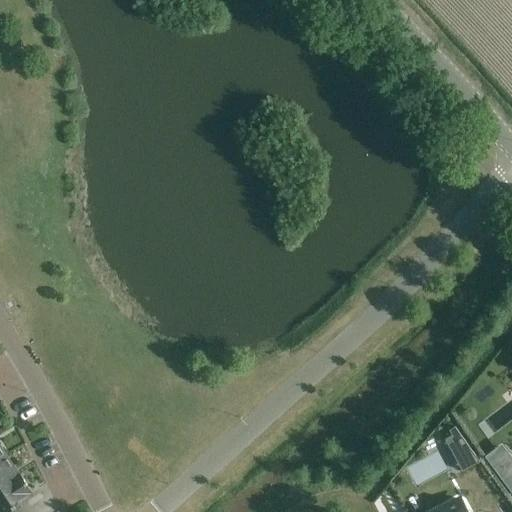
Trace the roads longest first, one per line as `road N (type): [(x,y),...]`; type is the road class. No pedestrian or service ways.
road 1 (unclassified): [(157,511),(359,335),(511,169)]
road 2 (tertiary): [(511,159),(369,0)]
road 3 (residential): [(0,325),(99,511)]
